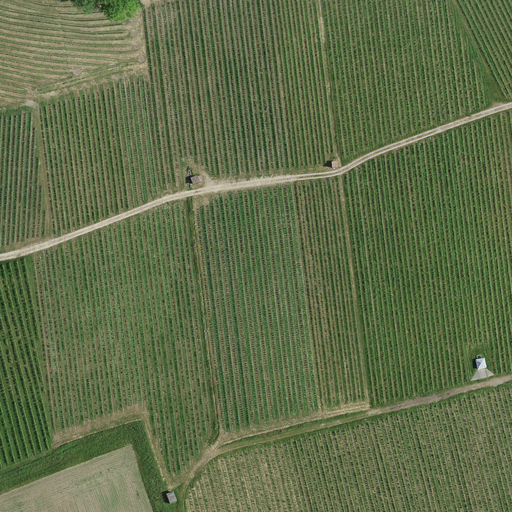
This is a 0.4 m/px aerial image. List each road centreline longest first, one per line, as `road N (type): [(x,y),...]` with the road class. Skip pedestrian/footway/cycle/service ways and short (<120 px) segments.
road 1 (track): [(0,261),(170,200),(339,174),(399,144),(511,107)]
road 2 (track): [(175,481),(218,451),(511,376)]
